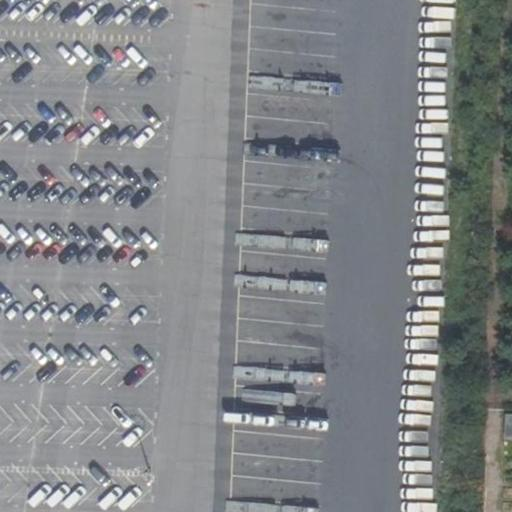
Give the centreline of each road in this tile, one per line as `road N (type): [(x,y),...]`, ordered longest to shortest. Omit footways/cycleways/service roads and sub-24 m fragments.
road 1 (unknown): [(0,25),(210,35)]
road 2 (unknown): [(0,147),(202,155)]
road 3 (unknown): [(0,265),(194,274)]
road 4 (unknown): [(0,330),(190,335)]
road 5 (unknown): [(0,383),(187,387)]
road 6 (unknown): [(0,435),(183,436)]
road 7 (unknown): [(210,35),(202,155)]
